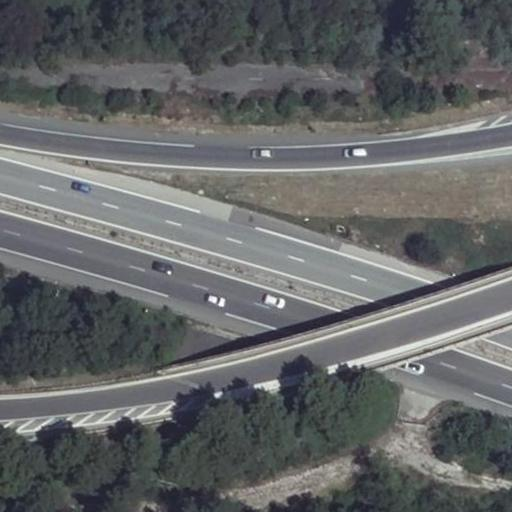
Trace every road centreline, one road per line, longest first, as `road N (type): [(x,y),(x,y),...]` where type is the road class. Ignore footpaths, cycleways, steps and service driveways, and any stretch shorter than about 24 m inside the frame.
road 1 (motorway): [(511,329),(0,173)]
road 2 (motorway): [(0,229),(511,384)]
road 3 (motorway): [(0,415),(203,388),(511,293)]
road 4 (motorway): [(511,134),(335,157),(203,159),(0,131)]
road 5 (track): [(229,511),(429,469)]
